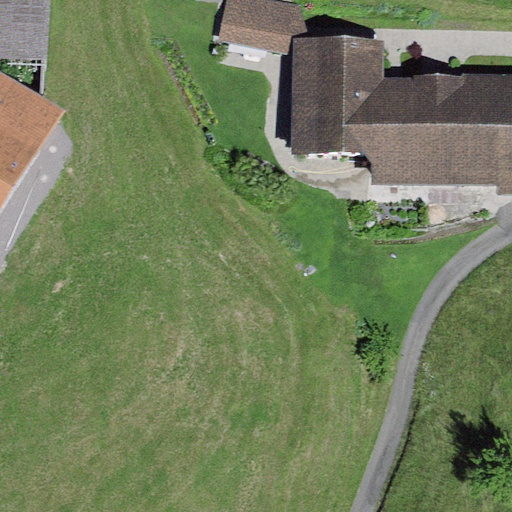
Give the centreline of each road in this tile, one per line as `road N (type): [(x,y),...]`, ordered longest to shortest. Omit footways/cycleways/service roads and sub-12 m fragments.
road 1 (track): [(511,232),(449,273),(430,306),(361,511)]
road 2 (track): [(335,32),(511,41)]
